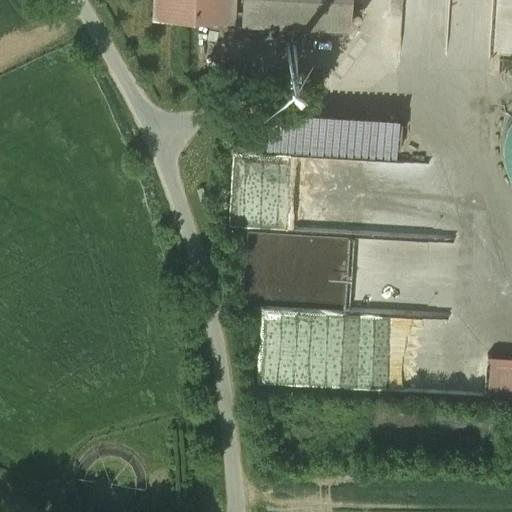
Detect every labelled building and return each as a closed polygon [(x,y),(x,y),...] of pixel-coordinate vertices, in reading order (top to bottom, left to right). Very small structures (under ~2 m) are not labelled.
[(199,20),(235,22),(235,0),(154,0),(153,18),(199,20)] [(351,0),(242,0),(241,22),(351,27),(351,0)] [(511,0),(497,0),(495,48),(511,49),(511,0)] [(511,105),(507,112),(502,125),(499,139),(500,153),(504,167),(511,179),(511,105)] [(396,115),(270,108),(268,145),(394,153),(396,115)]
